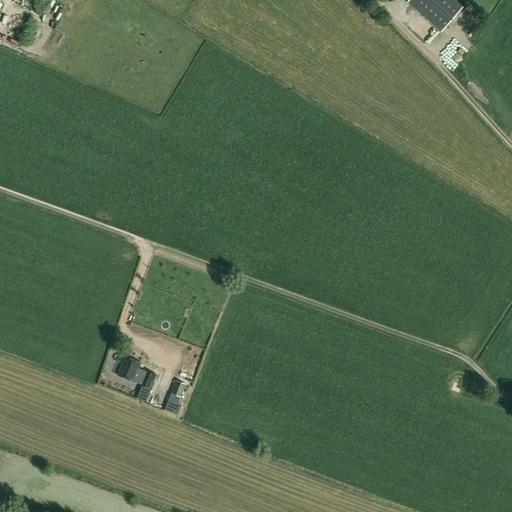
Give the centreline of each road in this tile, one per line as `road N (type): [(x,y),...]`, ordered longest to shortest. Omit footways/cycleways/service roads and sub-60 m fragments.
road 1 (unclassified): [(511,398),(459,354),(0,188)]
road 2 (unclassified): [(369,0),(511,145)]
